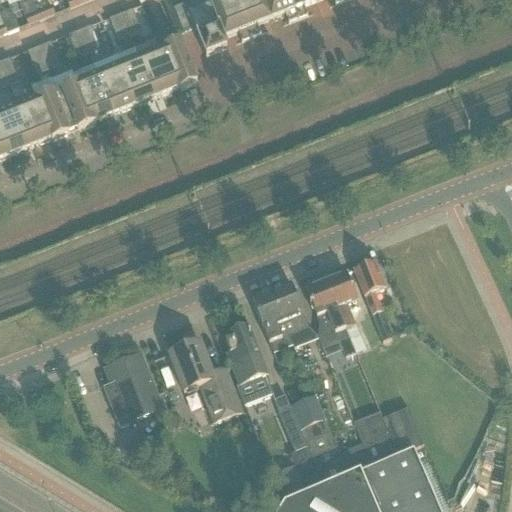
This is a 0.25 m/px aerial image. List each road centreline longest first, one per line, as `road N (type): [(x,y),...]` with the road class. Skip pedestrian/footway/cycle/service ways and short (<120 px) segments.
road 1 (unclassified): [(0,376),(493,174)]
road 2 (residential): [(0,201),(203,123),(247,83),(453,0)]
